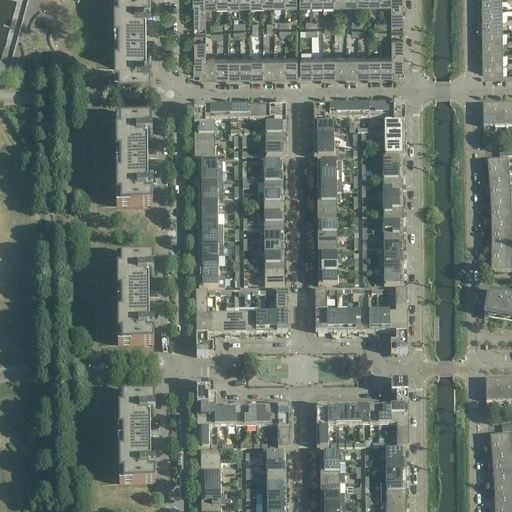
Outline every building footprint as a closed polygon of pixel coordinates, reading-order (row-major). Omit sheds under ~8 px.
[(146,26),(146,1),(151,1),(151,0),(114,0),(114,26),(146,26)] [(206,25),(205,6),(204,0),(192,0),(193,5),(194,5),(194,25),(200,25),(206,25)] [(403,23),(403,3),(404,3),(403,0),(391,0),(392,4),(391,4),(391,23),(397,23),(403,23)] [(502,11),(502,0),(482,1),(482,11),(502,11)] [(502,22),(502,11),(482,11),(482,22),(502,22)] [(502,33),(502,22),(482,22),(482,33),(502,33)] [(146,50),(146,47),(146,26),(114,26),(115,70),(151,70),(151,58),(146,58),(146,55),(152,55),(152,50),(146,50)] [(502,44),(502,33),(482,33),(482,44),(502,44)] [(403,59),(403,54),(403,39),(397,39),(391,39),(392,57),(392,76),(399,76),(399,71),(404,71),(404,59),(403,59)] [(206,41),(200,41),(194,41),(194,61),(193,61),(193,73),(199,73),(200,78),(206,78),(206,59),(206,41)] [(503,54),(502,44),(482,44),(482,55),(503,54)] [(503,65),(503,54),(482,55),(483,65),(503,65)] [(392,76),(392,57),(381,58),(381,76),(392,76)] [(286,77),(286,58),(274,59),(274,77),(286,77)] [(298,77),(298,58),(286,58),(286,77),(298,77)] [(312,76),(312,58),(300,58),(300,77),(312,76)] [(324,76),(323,58),(312,58),(312,76),(324,76)] [(335,76),(335,58),(323,58),(324,76),(335,76)] [(347,76),(346,58),(335,58),(335,76),(347,76)] [(358,76),(358,58),(346,58),(347,76),(358,76)] [(370,76),(369,58),(358,58),(358,76),(370,76)] [(381,76),(381,58),(369,58),(370,76),(381,76)] [(217,59),(206,59),(206,78),(215,77),(217,77),(217,59)] [(229,77),(228,59),(217,59),(217,77),(229,77)] [(240,77),(240,59),(228,59),(229,77),(236,77),(239,77),(240,77)] [(251,77),(251,59),(240,59),(240,77),(251,77)] [(263,77),(263,59),(251,59),(251,77),(263,77)] [(274,77),(274,59),(263,59),(263,77),(274,77)] [(503,76),(503,65),(483,65),(483,77),(503,76)] [(405,125),(405,110),(405,107),(389,108),(389,119),(393,119),(393,125),(405,125)] [(494,128),(494,109),(494,107),(483,107),(483,128),(494,128)] [(505,128),(505,109),(505,107),(494,107),(494,109),(494,128),(505,128)] [(329,120),(329,108),(313,108),(313,126),(325,126),(325,125),(325,120),(329,120)] [(349,120),(349,108),(329,108),(329,120),(349,120)] [(369,120),(369,108),(349,108),(349,120),(369,120)] [(389,119),(389,108),(369,108),(369,120),(389,119)] [(230,121),(230,109),(210,110),(210,121),(230,121)] [(250,121),(250,109),(230,109),(230,121),(250,121)] [(270,121),(269,109),(252,109),(250,109),(250,121),(270,121)] [(286,127),(286,111),(286,109),(269,109),(270,121),(274,121),(274,126),(274,127),(286,127)] [(210,121),(210,110),(194,110),(194,127),(206,127),(205,121),(210,121)] [(148,189),(147,163),(147,140),(153,140),(153,135),(147,135),(147,133),(152,133),(152,121),(142,121),(115,121),(116,209),(152,208),(152,194),(153,194),(153,189),(148,189)] [(334,137),(334,125),(325,125),(325,126),(313,126),(313,137),(334,137)] [(405,136),(405,125),(393,125),(384,125),(385,136),(405,136)] [(286,137),(286,127),(274,127),(274,126),(265,126),(265,138),(286,137)] [(215,138),(215,127),(206,127),(194,127),(194,138),(215,138)] [(405,147),(405,136),(385,136),(385,147),(405,147)] [(286,148),(286,137),(265,138),(266,148),(286,148)] [(334,148),(334,137),(313,137),(313,148),(334,148)] [(215,149),(215,138),(194,138),(194,149),(215,149)] [(405,158),(405,147),(385,147),(385,158),(405,158)] [(286,159),(286,148),(266,148),(266,160),(286,159)] [(334,159),(334,148),(313,148),(313,159),(334,159)] [(215,160),(215,149),(194,149),(194,160),(215,160)] [(511,151),(499,152),(500,159),(511,157),(511,151)] [(402,170),(402,168),(402,161),(383,161),(383,174),(391,174),(391,170),(402,170)] [(508,173),(508,164),(507,161),(487,163),(487,164),(488,175),(508,173)] [(217,176),(217,164),(217,163),(197,163),(197,172),(209,172),(209,176),(217,176)] [(283,175),(283,164),(263,164),(264,175),(283,175)] [(336,174),(336,164),(317,164),(317,175),(336,174)] [(406,178),(405,172),(402,173),(402,170),(391,170),(391,174),(383,174),(383,183),(403,183),(403,178),(406,178)] [(217,185),(217,176),(209,176),(209,172),(197,172),(197,175),(194,175),(195,181),(198,181),(198,185),(217,185)] [(509,184),(509,173),(508,173),(488,175),(489,186),(509,184)] [(337,185),(336,174),(317,175),(317,185),(337,185)] [(283,185),(283,175),(264,175),(264,185),(283,185)] [(406,192),(406,187),(403,187),(403,183),(383,183),(383,191),(392,191),(392,195),(403,195),(403,193),(406,192)] [(510,195),(509,184),(489,186),(490,196),(510,195)] [(217,193),(217,185),(198,185),(198,189),(195,189),(195,195),(198,195),(198,197),(209,197),(209,193),(217,193)] [(284,195),(283,185),(264,185),(264,195),(284,195)] [(337,195),(337,185),(317,185),(317,195),(337,195)] [(403,203),(403,195),(392,195),(392,191),(383,191),(383,204),(403,203)] [(218,206),(217,195),(217,193),(209,193),(209,197),(198,197),(198,206),(218,206)] [(284,205),(284,195),(264,195),(264,206),(284,205)] [(337,205),(337,195),(317,195),(317,205),(337,205)] [(511,206),(511,200),(510,195),(490,196),(491,207),(511,206)] [(403,212),(403,210),(403,203),(383,204),(383,216),(392,216),(392,212),(403,212)] [(284,216),(284,205),(264,206),(264,216),(284,216)] [(337,215),(337,205),(317,205),(317,215),(337,215)] [(218,218),(218,206),(198,206),(198,214),(209,214),(209,218),(218,218)] [(511,217),(511,209),(511,206),(491,207),(491,218),(511,217)] [(406,220),(406,214),(403,215),(403,212),(392,212),(392,216),(383,216),(383,225),(403,225),(403,220),(406,220)] [(218,227),(218,218),(209,218),(209,214),(198,214),(198,217),(195,217),(195,222),(198,222),(198,227),(218,227)] [(337,225),(337,215),(317,215),(317,226),(337,225)] [(284,216),(264,216),(259,216),(259,226),(264,226),(284,226),(284,216)] [(511,228),(511,217),(491,218),(491,229),(511,228)] [(337,236),(337,225),(317,226),(317,236),(337,236)] [(406,235),(406,229),(403,229),(403,225),(383,225),(383,233),(392,233),(392,238),(403,237),(403,235),(406,235)] [(284,236),(284,226),(264,226),(264,236),(284,236)] [(218,235),(218,227),(198,227),(198,231),(195,231),(195,237),(198,237),(198,240),(209,239),(209,235),(218,235)] [(511,239),(511,232),(511,228),(491,229),(492,239),(511,239)] [(403,246),(403,237),(392,238),(392,233),(383,233),(383,246),(403,246)] [(218,248),(218,237),(218,235),(209,235),(209,239),(198,240),(198,248),(218,248)] [(284,246),(284,236),(264,236),(264,247),(284,246)] [(337,246),(337,236),(317,236),(317,246),(337,246)] [(511,251),(511,239),(492,239),(492,250),(511,251)] [(284,257),(284,246),(264,247),(264,257),(284,257)] [(337,256),(337,246),(317,246),(318,256),(337,256)] [(403,254),(403,252),(403,246),(383,246),(384,259),(392,258),(392,254),(403,254)] [(218,260),(218,248),(198,248),(198,256),(209,256),(209,261),(218,260)] [(511,262),(511,251),(492,250),(491,261),(511,262)] [(406,263),(406,257),(403,257),(403,254),(392,254),(392,258),(384,259),(384,267),(403,267),(403,263),(406,263)] [(218,269),(218,260),(209,261),(209,256),(198,256),(198,259),(195,259),(195,265),(198,265),(199,269),(218,269)] [(337,266),(337,256),(318,256),(318,267),(337,266)] [(284,267),(284,257),(264,257),(265,267),(284,267)] [(149,328),(149,303),(149,279),(154,279),(154,274),(153,274),(153,260),(117,260),(118,347),(154,347),(154,333),(155,333),(155,328),(149,328)] [(511,269),(511,262),(491,261),(491,272),(511,273),(511,269)] [(338,277),(337,266),(318,267),(318,277),(338,277)] [(284,277),(284,267),(265,267),(265,277),(284,277)] [(407,277),(407,271),(404,271),(403,267),(384,267),(384,275),(393,275),(393,280),(404,279),(404,277),(407,277)] [(218,277),(218,269),(199,269),(199,273),(196,273),(196,279),(199,279),(199,282),(210,282),(210,277),(218,277)] [(404,288),(404,282),(404,279),(393,280),(393,275),(384,275),(384,289),(404,288)] [(219,290),(218,279),(218,277),(210,277),(210,282),(199,282),(199,291),(219,290)] [(285,288),(284,277),(265,277),(265,288),(285,288)] [(338,287),(338,277),(318,277),(318,287),(338,287)] [(407,312),(407,291),(395,291),(395,312),(407,312)] [(327,312),(326,292),(315,292),(315,312),(327,312)] [(208,314),(207,293),(196,294),(196,314),(208,314)] [(288,313),(288,299),(288,293),(276,293),(276,313),(288,313)] [(511,323),(511,300),(503,299),(504,296),(488,294),(488,297),(484,319),(511,323)] [(327,335),(326,315),(327,315),(327,312),(315,312),(315,335),(327,335)] [(407,324),(407,312),(395,312),(395,314),(390,314),(390,324),(407,324)] [(288,335),(288,313),(276,313),(276,315),(277,315),(277,335),(288,335)] [(214,326),(213,316),(208,316),(208,314),(196,314),(196,326),(214,326)] [(356,334),(356,323),(360,323),(360,314),(347,315),(348,334),(356,334)] [(369,334),(368,314),(360,314),(360,323),(356,323),(356,334),(359,334),(359,337),(364,337),(364,334),(369,334)] [(381,334),(381,323),(377,323),(377,314),(368,314),(369,334),(373,334),(373,337),(379,337),(379,334),(381,334)] [(390,334),(390,324),(390,314),(377,314),(377,323),(381,323),(381,334),(390,334)] [(256,335),(256,315),(243,316),(243,324),(247,324),(248,335),(256,335)] [(264,335),(264,324),(268,324),(268,315),(256,315),(256,335),(264,335)] [(277,315),(276,315),(268,315),(268,324),(264,324),(264,335),(267,335),(267,338),(273,338),(273,335),(277,335),(277,315)] [(339,334),(339,323),(335,323),(335,315),(327,315),(326,315),(327,335),(331,335),(331,337),(337,337),(337,334),(339,334)] [(348,334),(347,315),(335,315),(335,323),(339,323),(339,334),(348,334)] [(222,336),(222,325),(226,325),(226,316),(213,316),(214,326),(214,336),(222,336)] [(235,335),(235,316),(226,316),(226,325),(222,325),(222,336),(225,336),(225,339),(230,338),(230,336),(235,335)] [(248,335),(247,324),(243,324),(243,316),(235,316),(235,335),(239,335),(239,338),(245,338),(245,335),(248,335)] [(407,336),(407,324),(390,324),(390,334),(396,334),(396,336),(407,336)] [(214,336),(214,326),(196,326),(196,338),(208,338),(208,336),(214,336)] [(407,356),(407,336),(396,336),(396,345),(390,345),(391,357),(407,356)] [(213,358),(213,347),(208,347),(208,338),(196,338),(196,359),(213,358)] [(497,403),(497,385),(497,382),(486,382),(486,403),(497,403)] [(508,403),(508,384),(508,382),(497,382),(497,385),(497,403),(508,403)] [(408,404),(408,384),(391,384),(391,396),(396,396),(396,404),(408,404)] [(214,398),(214,386),(197,386),(197,406),(209,406),(208,398),(214,398)] [(151,467),(150,442),(150,418),(156,418),(156,413),(155,413),(154,398),(118,399),(119,486),(155,486),(155,472),(156,472),(156,467),(151,467)] [(340,418),(340,407),(337,407),(337,404),(332,404),(332,407),(327,408),(328,427),(336,427),(336,418),(340,418)] [(370,427),(370,407),(365,407),(365,404),(359,404),(359,407),(357,407),(357,418),(361,418),(361,427),(370,427)] [(382,418),(382,407),(380,407),(380,404),(374,404),(374,407),(370,407),(370,427),(378,427),(378,418),(382,418)] [(408,417),(408,404),(396,404),(396,407),(391,407),(391,417),(408,417)] [(236,428),(236,408),(231,408),(231,405),(225,406),(225,409),(223,409),(223,420),(227,420),(227,428),(236,428)] [(248,419),(248,408),(246,408),(246,405),(240,405),(240,408),(236,408),(236,428),(244,428),(244,419),(248,419)] [(278,428),(278,408),(273,408),(273,405),(268,405),(268,408),(265,408),(265,419),(269,419),(269,428),(278,428)] [(215,419),(214,409),(209,409),(209,406),(197,406),(197,419),(215,419)] [(349,427),(348,407),(340,407),(340,418),(336,418),(336,427),(349,427)] [(357,418),(357,407),(348,407),(349,427),(361,427),(361,418),(357,418)] [(391,427),(391,417),(391,407),(382,407),(382,418),(378,418),(378,427),(391,427)] [(257,428),(257,408),(248,408),(248,419),(244,419),(244,428),(257,428)] [(265,419),(265,408),(257,408),(257,428),(269,428),(269,419),(265,419)] [(289,430),(289,412),(289,408),(278,408),(278,428),(278,430),(289,430)] [(328,427),(327,408),(316,408),(316,430),(328,430),(328,427)] [(223,420),(223,409),(214,409),(215,419),(215,428),(227,428),(227,420),(223,420)] [(408,429),(408,417),(391,417),(391,427),(397,427),(397,429),(408,429)] [(215,428),(215,419),(197,419),(197,431),(209,431),(209,429),(215,428)] [(511,433),(511,426),(502,428),(503,434),(511,433)] [(408,449),(408,429),(397,429),(397,449),(408,449)] [(289,450),(289,430),(278,430),(278,450),(289,450)] [(328,450),(328,434),(328,430),(316,430),(317,450),(328,450)] [(209,451),(209,435),(209,431),(197,431),(197,451),(209,451)] [(511,448),(510,436),(490,439),(491,444),(491,450),(511,448)] [(511,458),(511,454),(511,448),(491,450),(492,461),(511,458)] [(406,461),(406,459),(405,452),(386,452),(386,465),(395,465),(395,461),(406,461)] [(220,467),(220,454),(201,454),(201,463),(212,463),(212,467),(220,467)] [(286,466),(286,455),(267,455),(267,466),(286,466)] [(340,465),(339,455),(320,455),(320,465),(340,465)] [(511,470),(511,458),(492,461),(493,471),(511,470)] [(409,469),(409,464),(406,464),(406,461),(395,461),(395,465),(386,465),(386,474),(406,474),(406,469),(409,469)] [(221,475),(220,467),(212,467),(212,463),(201,463),(201,466),(198,466),(198,471),(201,471),(201,476),(221,475)] [(340,475),(340,465),(320,465),(320,476),(340,475)] [(287,476),(286,466),(267,466),(267,476),(287,476)] [(511,481),(511,470),(493,471),(494,482),(511,481)] [(409,483),(409,478),(406,478),(406,474),(386,474),(386,482),(395,482),(395,486),(406,486),(406,483),(409,483)] [(221,484),(221,475),(201,476),(201,480),(198,480),(198,486),(201,486),(201,488),(212,488),(212,484),(221,484)] [(340,486),(340,475),(320,476),(320,486),(340,486)] [(287,486),(287,476),(267,476),(267,486),(287,486)] [(511,492),(511,481),(494,482),(495,493),(511,492)] [(406,495),(406,488),(406,486),(395,486),(395,482),(386,482),(386,495),(406,495)] [(221,496),(221,486),(221,484),(212,484),(212,488),(201,488),(201,497),(221,496)] [(287,496),(287,486),(267,486),(267,497),(287,496)] [(340,496),(340,486),(320,486),(320,496),(340,496)] [(511,503),(511,492),(495,493),(495,504),(511,503)] [(406,503),(406,501),(406,495),(386,495),(386,507),(395,507),(395,503),(406,503)] [(221,509),(221,496),(201,497),(201,505),(212,505),(212,509),(221,509)] [(287,507),(287,496),(267,497),(262,497),(262,507),(267,507),(287,507)] [(340,506),(340,496),(320,496),(320,506),(340,506)] [(409,511),(409,506),(406,506),(406,503),(395,503),(395,507),(386,507),(386,511),(406,511),(409,511)] [(511,511),(511,503),(495,504),(495,511),(511,511)]
